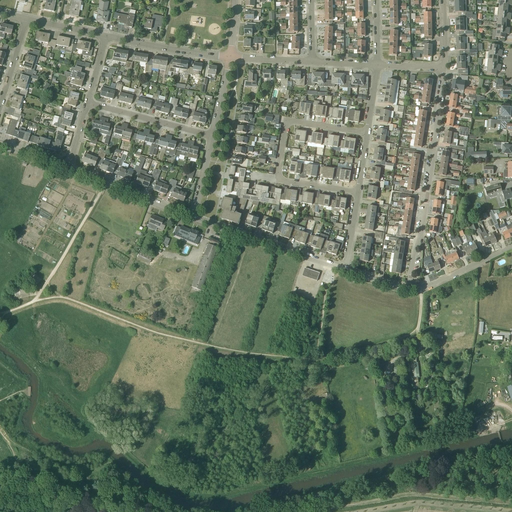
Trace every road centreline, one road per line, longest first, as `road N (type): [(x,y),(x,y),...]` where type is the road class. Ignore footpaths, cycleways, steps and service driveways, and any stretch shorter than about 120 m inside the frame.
road 1 (track): [(32,302),(61,296),(155,333),(312,360),(409,336),(418,327),(420,287)]
road 2 (residential): [(408,288),(443,68)]
road 3 (residential): [(366,133),(287,123),(278,176),(358,192)]
road 4 (residential): [(345,270),(192,217)]
road 5 (track): [(32,302),(105,182)]
road 6 (residential): [(192,217),(66,167)]
road 7 (residential): [(211,137),(88,102)]
road 8 (residential): [(230,57),(107,37)]
